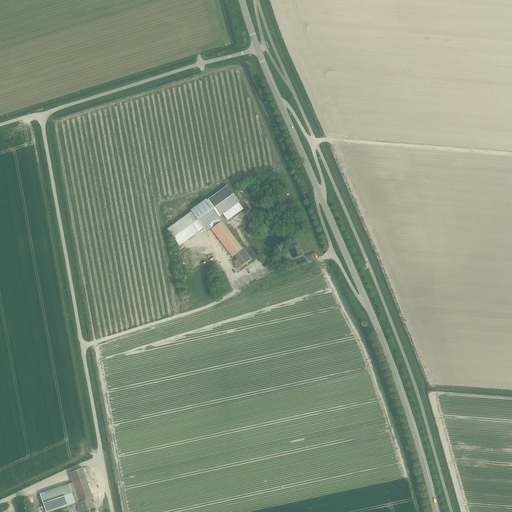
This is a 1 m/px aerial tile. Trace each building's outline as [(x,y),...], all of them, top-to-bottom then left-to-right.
[(206,200),(218,216),(238,201),(226,185),(206,200)] [(167,230),(179,246),(203,228),(191,212),(167,230)] [(228,229),(221,221),(213,227),(212,227),(212,228),(211,229),(219,240),(218,240),(219,241),(220,241),(232,257),(234,255),(237,259),(233,262),(236,265),(235,266),(237,269),(250,259),(242,248),(228,229)] [(294,259),(301,256),(300,252),(301,252),(298,244),(290,247),(291,250),(294,259)] [(225,273),(219,275),(223,286),(229,284),(225,273)] [(77,511),(79,511),(80,511),(94,507),(91,498),(92,498),(82,468),(69,473),(72,483),(40,494),(46,511),(48,511),(76,503),(78,508),(77,509),(77,511)]
